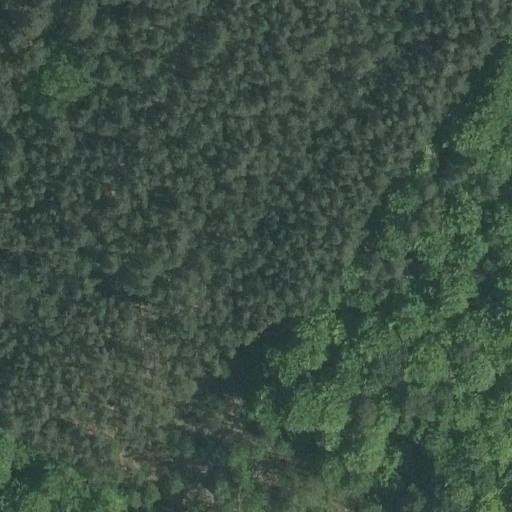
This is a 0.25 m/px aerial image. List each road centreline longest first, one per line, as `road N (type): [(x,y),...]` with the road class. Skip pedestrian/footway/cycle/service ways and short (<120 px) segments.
road 1 (track): [(178,511),(284,377),(511,158)]
road 2 (track): [(0,124),(56,0)]
